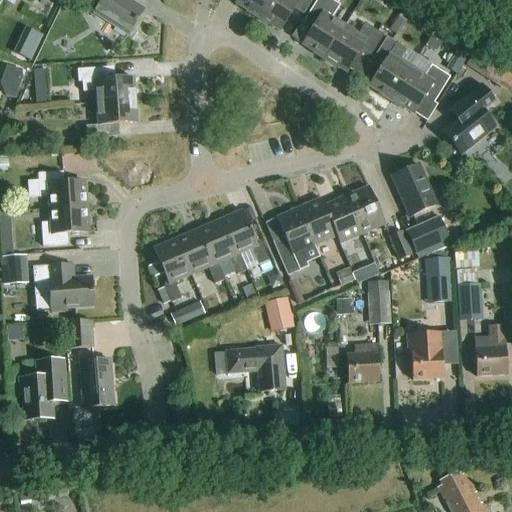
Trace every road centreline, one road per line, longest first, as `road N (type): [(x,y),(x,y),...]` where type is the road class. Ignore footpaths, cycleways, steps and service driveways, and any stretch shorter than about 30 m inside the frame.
road 1 (residential): [(511,434),(159,450)]
road 2 (residential): [(159,450),(125,224),(139,205),(206,184)]
road 3 (residential): [(348,113),(233,37),(211,36),(196,57),(206,184)]
road 4 (residential): [(206,184),(340,154),(355,139),(348,113)]
road 5 (residential): [(159,450),(0,462)]
